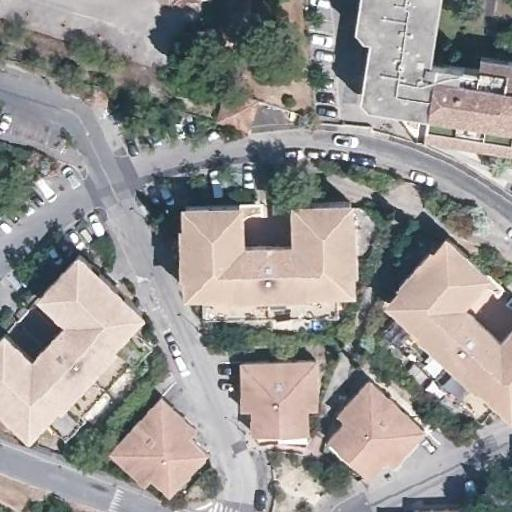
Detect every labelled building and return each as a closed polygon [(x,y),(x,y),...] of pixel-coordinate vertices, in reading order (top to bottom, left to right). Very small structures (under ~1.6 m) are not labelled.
[(247,0),(198,0),(199,0),(205,0),(208,0),(213,43),(251,40),(247,0)] [(511,56),(509,56),(508,65),(480,61),(479,63),(479,64),(432,57),(432,56),(440,0),(359,0),(359,1),(368,3),(363,34),(371,36),(364,73),(432,82),(426,128),(425,135),(511,148),(511,56)] [(368,3),(359,1),(356,24),(363,34),(368,3)] [(509,56),(481,51),(480,61),(508,65),(509,56)] [(432,82),(364,73),(361,95),(398,99),(396,108),(410,126),(426,128),(432,82)] [(109,92),(92,87),(88,102),(104,106),(109,92)] [(258,102),(224,93),(216,121),(250,131),(258,102)] [(298,238),(243,240),(242,219),(242,202),(187,203),(187,221),(184,221),(185,271),(189,271),(189,289),(204,288),(205,318),(209,318),(335,315),(340,315),(339,285),(354,285),(354,268),(357,267),(355,216),(353,216),(352,199),(297,201),(297,218),(298,238)] [(297,218),(297,201),(276,201),(277,209),(297,218)] [(262,202),(242,202),(242,219),(263,207),(262,202)] [(489,272),(448,235),(436,249),(433,246),(399,282),(403,286),(391,299),(402,309),(382,330),(386,334),(479,418),(482,421),(504,396),(511,403),(511,331),(505,339),(463,300),(477,286),(489,272)] [(144,310),(81,252),(41,295),(68,320),(32,359),(4,334),(0,338),(0,401),(31,431),(44,417),(68,440),(88,418),(84,415),(130,365),(134,367),(154,345),(131,324),(144,310)] [(505,286),(489,272),(477,286),(500,292),(505,286)] [(317,358),(241,362),(243,409),(253,409),(253,419),(253,423),(309,421),(309,405),(319,405),(317,358)] [(424,433),(366,383),(339,412),(347,419),(336,431),(376,470),(386,459),(394,467),(409,450),(424,433)] [(196,429),(162,398),(113,451),(146,482),(153,474),(166,486),(202,448),(190,437),(196,429)] [(309,421),(253,423),(253,431),(309,430),(309,421)] [(376,470),(336,431),(330,437),(370,477),(376,470)] [(207,452),(202,448),(166,486),(171,491),(207,452)]
